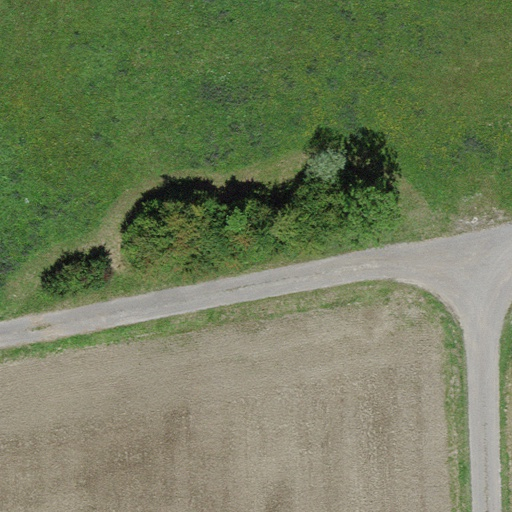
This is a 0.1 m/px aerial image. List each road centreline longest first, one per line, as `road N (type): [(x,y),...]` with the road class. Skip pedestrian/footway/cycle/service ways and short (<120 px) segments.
road 1 (track): [(486,251),(0,344)]
road 2 (track): [(493,511),(486,251)]
